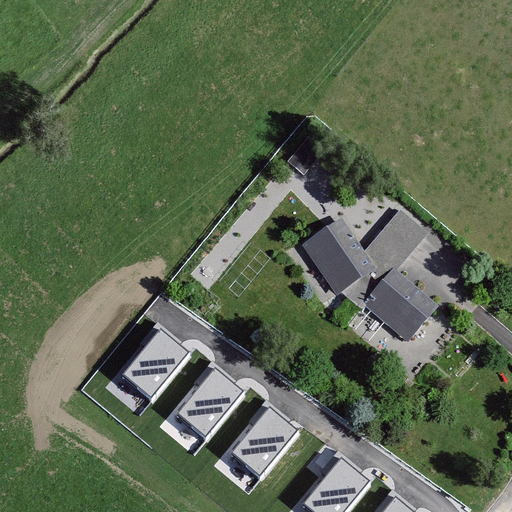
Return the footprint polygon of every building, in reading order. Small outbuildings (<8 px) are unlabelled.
[(376,269),(344,219),(310,241),(342,291),(376,269)] [(438,305),(402,271),(372,303),(408,337),(438,305)] [(191,355),(160,330),(122,377),(152,402),(191,355)] [(244,394),(214,369),(175,415),(206,440),(244,394)] [(300,433),(270,407),(231,454),(261,479),(300,433)] [(347,511),(371,483),(341,458),(302,505),(311,511),(347,511)] [(410,511),(391,496),(377,511),(410,511)]
